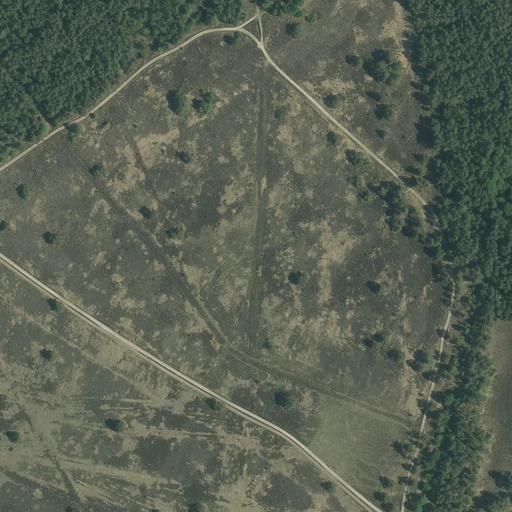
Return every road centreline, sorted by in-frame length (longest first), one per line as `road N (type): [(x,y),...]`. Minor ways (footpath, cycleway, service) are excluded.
road 1 (track): [(0,254),(157,360),(283,431),(380,511)]
road 2 (track): [(370,511),(287,439),(161,369),(0,260)]
road 3 (track): [(262,47),(238,29),(201,32),(0,170)]
road 4 (track): [(402,511),(451,306),(453,268),(440,228)]
road 5 (track): [(440,228),(420,198),(262,47)]
